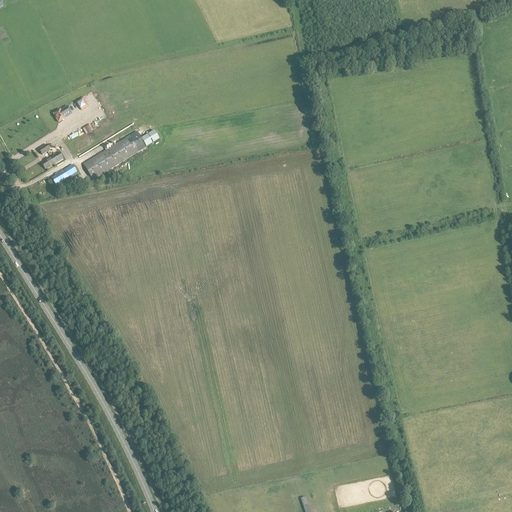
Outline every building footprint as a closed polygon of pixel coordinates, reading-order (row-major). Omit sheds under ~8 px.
[(80,109),(81,111),(88,107),(83,98),(76,102),(77,104),(80,109)] [(60,110),(53,115),(58,123),(62,121),(65,119),(64,118),(71,114),(68,108),(61,112),(60,110)] [(137,131),(83,164),(93,180),(147,147),(142,140),(137,131)] [(47,144),(39,149),(42,155),(50,150),(47,144)] [(59,152),(42,163),(45,169),(63,159),(59,152)] [(73,165),(51,178),(55,185),(69,177),(71,180),(79,175),(77,172),(73,165)]
